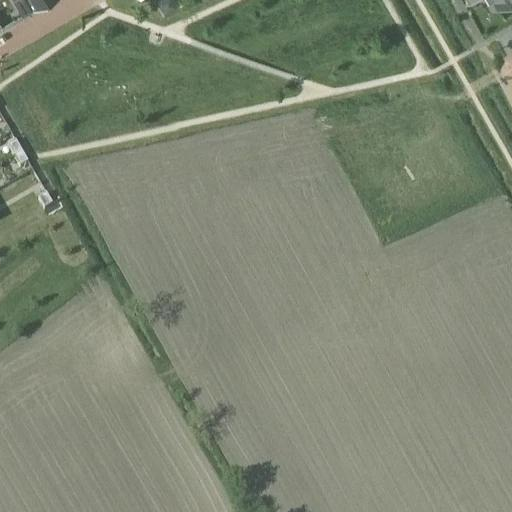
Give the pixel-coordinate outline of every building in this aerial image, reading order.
[(13,0),(22,15),(48,0),(13,0)] [(152,0),(159,11),(170,5),(167,0),(152,0)] [(505,0),(467,0),(469,3),(473,0),(486,0),(491,8),(505,0)] [(7,147),(13,157),(21,153),(15,142),(7,147)] [(27,164),(21,153),(13,157),(20,168),(27,164)] [(44,210),(51,206),(45,195),(38,199),(44,210)]
